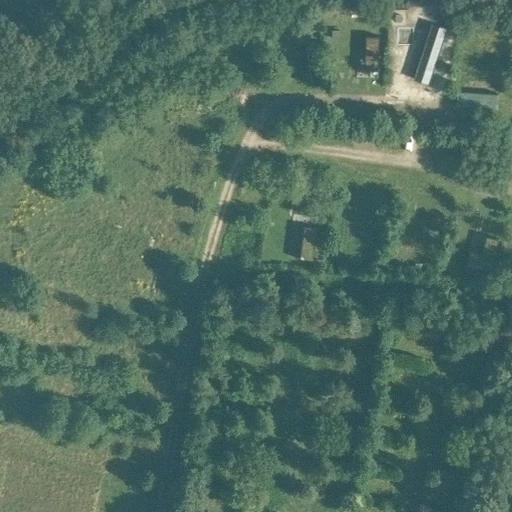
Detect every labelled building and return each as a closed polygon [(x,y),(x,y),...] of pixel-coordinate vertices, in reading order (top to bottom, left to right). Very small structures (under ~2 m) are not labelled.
[(282,345),(283,335),(254,334),(254,351),(269,351),(269,344),(282,345)] [(411,364),(428,365),(429,351),(412,350),(411,364)] [(357,371),(376,373),(378,357),(359,355),(357,371)] [(245,375),(243,385),(259,388),(261,378),(245,375)] [(349,389),(348,404),(369,405),(370,390),(349,389)] [(407,409),(407,395),(391,394),(390,408),(407,409)] [(241,410),(240,421),(265,422),(265,411),(241,410)] [(391,434),(411,439),(414,425),(394,421),(391,434)] [(229,441),(226,452),(241,456),(244,444),(229,441)] [(378,463),(399,470),(402,459),(382,452),(378,463)] [(447,466),(445,484),(467,486),(468,469),(447,466)] [(234,497),(236,479),(213,476),(211,495),(234,497)]
